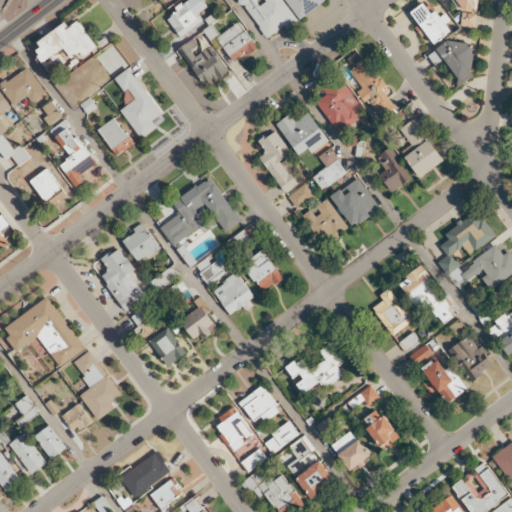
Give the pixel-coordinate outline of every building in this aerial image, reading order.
[(207,7),(202,0),(188,0),(165,16),(179,37),(203,20),(198,13),(207,7)] [(282,0),(261,0),(260,1),(259,0),(239,0),(267,38),(285,26),(287,29),(297,21),(282,0)] [(285,0),(299,19),(325,2),(323,0),(285,0)] [(455,0),(462,11),(460,26),(474,28),(477,0),(455,0)] [(434,10),(430,13),(423,3),(410,13),(434,44),(451,31),(434,10)] [(66,22),(33,44),(44,61),(63,48),(70,58),(79,52),(83,57),(97,47),(78,21),(69,27),(66,22)] [(217,37),(235,64),(258,49),(240,22),(217,37)] [(435,49),(462,84),(473,75),(469,69),(479,62),(462,40),(454,45),(449,38),(435,49)] [(179,49),(206,87),(227,73),(209,47),(196,57),(191,50),(197,46),(193,39),(179,49)] [(395,107),(382,89),(386,86),(367,58),(349,71),(362,89),(359,90),(379,119),(395,107)] [(0,85),(13,105),(28,95),(32,101),(45,92),(27,67),(0,85)] [(157,128),(152,120),(161,114),(129,68),(114,78),(124,93),(129,90),(136,99),(121,110),(141,139),(157,128)] [(345,129),(359,119),(351,108),(359,103),(340,78),(323,90),(327,95),(317,103),(335,127),(340,123),(345,129)] [(11,108),(0,92),(0,134),(11,127),(3,114),(11,108)] [(48,126),(62,118),(53,102),(38,110),(48,126)] [(329,141),(308,112),(295,122),(290,114),(276,124),(298,156),(308,149),(312,153),(329,141)] [(117,156),(134,144),(115,117),(98,129),(117,156)] [(420,178),(444,160),(413,119),(399,129),(411,145),(401,152),(420,178)] [(70,158),(59,165),(75,187),(83,181),(79,176),(95,165),(64,120),(50,130),(70,158)] [(258,141),(266,153),(259,157),(284,193),(297,185),(280,161),(291,153),(275,130),(258,141)] [(29,159),(22,145),(12,150),(4,135),(0,136),(0,153),(4,160),(13,156),(17,165),(29,159)] [(410,181),(391,147),(376,156),(385,171),(380,174),(390,192),(410,181)] [(312,177),(322,191),(347,172),(329,149),(318,157),(326,167),(312,177)] [(30,181),(48,206),(65,193),(47,168),(30,181)] [(241,221),(210,177),(173,203),(180,213),(160,227),(173,246),(199,228),(204,234),(219,223),(225,232),(241,221)] [(354,229),(381,208),(357,177),(331,197),(354,229)] [(288,197),(297,208),(314,195),(305,183),(288,197)] [(346,226),(327,199),(313,208),(302,215),(322,243),(346,226)] [(495,237),(477,210),(444,234),(448,240),(440,246),(447,256),(438,262),(448,275),(461,265),(452,254),(463,246),(470,255),(495,237)] [(0,215),(0,230),(4,235),(12,229),(1,215),(0,215)] [(122,239),(138,263),(160,248),(143,224),(122,239)] [(252,239),(245,229),(233,238),(240,247),(252,239)] [(0,248),(8,244),(0,231),(0,248)] [(490,290),(511,274),(511,254),(509,251),(503,255),(495,245),(459,271),(468,283),(479,274),(490,290)] [(134,270),(120,247),(101,259),(109,270),(101,275),(124,311),(146,297),(130,273),(134,270)] [(262,292),(283,278),(263,250),(242,264),(262,292)] [(213,256),(196,268),(209,286),(226,273),(213,256)] [(158,290),(178,277),(171,267),(151,281),(158,290)] [(398,282),(421,316),(432,309),(442,324),(456,315),(443,297),(441,298),(420,267),(398,282)] [(255,299),(237,273),(212,290),(231,316),(255,299)] [(392,335),(416,319),(407,306),(400,310),(394,302),(397,300),(389,288),(379,295),(383,300),(372,308),(392,335)] [(59,367),(85,349),(49,297),(5,327),(11,335),(7,338),(17,352),(39,337),(59,367)] [(511,353),(511,312),(511,311),(488,328),(508,356),(511,353)] [(167,367),(186,353),(168,328),(149,341),(167,367)] [(400,342),(407,351),(420,341),(413,332),(400,342)] [(447,353),(471,382),(493,364),(468,335),(447,353)] [(321,382),(325,387),(343,376),(338,366),(344,363),(333,343),(320,350),(326,360),(310,370),(303,358),(285,368),(291,379),(300,374),(303,380),(296,385),(301,394),(321,382)] [(411,353),(416,363),(432,355),(426,345),(411,353)] [(81,395),(97,419),(124,400),(91,350),(73,362),(91,388),(81,395)] [(421,370),(448,403),(467,388),(450,366),(445,370),(436,358),(421,370)] [(261,417),(265,422),(281,410),(262,385),(239,402),(254,422),(261,417)] [(369,405),(380,397),(371,385),(360,393),(369,405)] [(364,401),(360,394),(349,401),(353,407),(364,401)] [(14,404),(26,422),(39,414),(27,396),(14,404)] [(62,416),(75,434),(92,422),(79,404),(62,416)] [(231,451),(245,444),(243,440),(251,435),(236,407),(214,418),(231,451)] [(379,449),(397,438),(380,409),(362,419),(379,449)] [(299,436),(290,421),(270,433),(273,437),(265,443),(271,453),(299,436)] [(66,449),(51,425),(35,435),(50,459),(66,449)] [(371,457),(351,430),(331,445),(351,472),(371,457)] [(0,435),(0,445),(9,440),(4,433),(0,435)] [(47,462),(24,433),(9,445),(32,474),(47,462)] [(289,446),(297,459),(288,465),(295,476),(310,467),(304,457),(315,450),(305,435),(289,446)] [(243,441),(245,443),(234,452),(239,457),(254,445),(248,437),(243,441)] [(511,442),(491,457),(511,486),(511,442)] [(241,463),(248,473),(267,457),(259,448),(241,463)] [(21,483),(2,451),(0,452),(0,485),(4,493),(21,483)] [(172,471),(157,451),(120,478),(135,498),(172,471)] [(296,476),(308,498),(334,484),(322,461),(296,476)] [(469,511),(473,511),(479,509),(480,511),(483,511),(508,497),(487,462),(452,484),(469,511)] [(284,474),(273,481),(264,467),(244,480),(256,499),(267,493),(278,511),(294,511),(304,506),(284,474)] [(160,508),(184,495),(174,479),(151,492),(160,508)] [(461,511),(451,496),(428,511),(427,511),(461,511)] [(492,510),(493,511),(511,511),(511,498),(492,510)]
